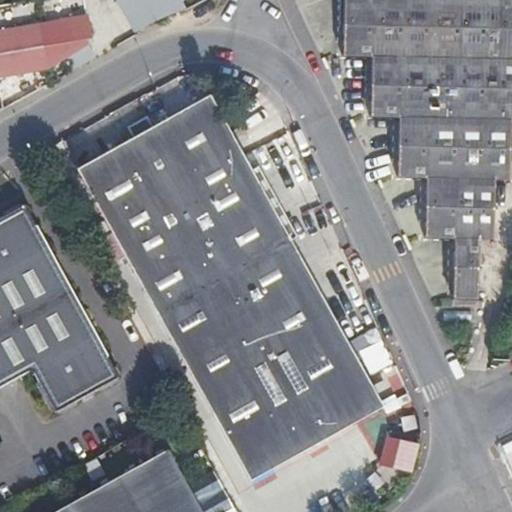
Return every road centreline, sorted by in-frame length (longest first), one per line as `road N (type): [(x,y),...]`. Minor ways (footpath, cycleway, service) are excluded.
road 1 (residential): [(495,511),(285,78),(234,49),(179,44),(0,143)]
road 2 (unknown): [(0,472),(129,403),(139,362),(20,132)]
